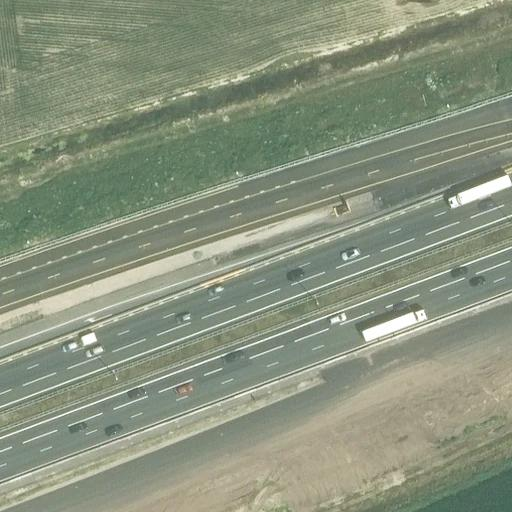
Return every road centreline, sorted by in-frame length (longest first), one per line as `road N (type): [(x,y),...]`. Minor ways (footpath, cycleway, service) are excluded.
road 1 (motorway): [(511,190),(0,381)]
road 2 (motorway): [(0,461),(511,273)]
road 3 (motorway): [(511,130),(0,298)]
road 4 (motorway): [(50,511),(511,324)]
